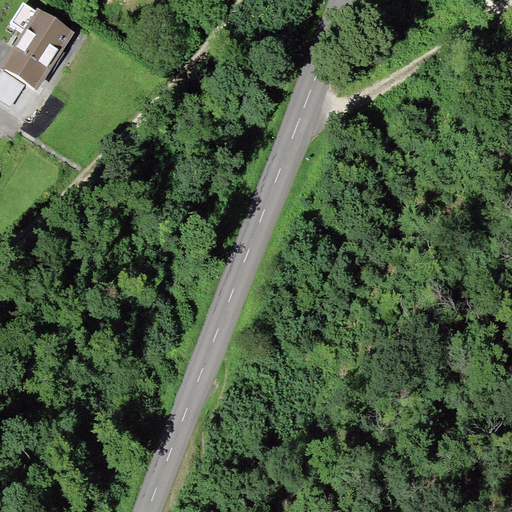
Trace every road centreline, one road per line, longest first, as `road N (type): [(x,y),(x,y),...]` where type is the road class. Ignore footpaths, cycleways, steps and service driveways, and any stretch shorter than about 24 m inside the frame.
road 1 (secondary): [(149,511),(344,0)]
road 2 (track): [(0,255),(175,76),(237,0)]
road 3 (track): [(294,132),(492,6)]
